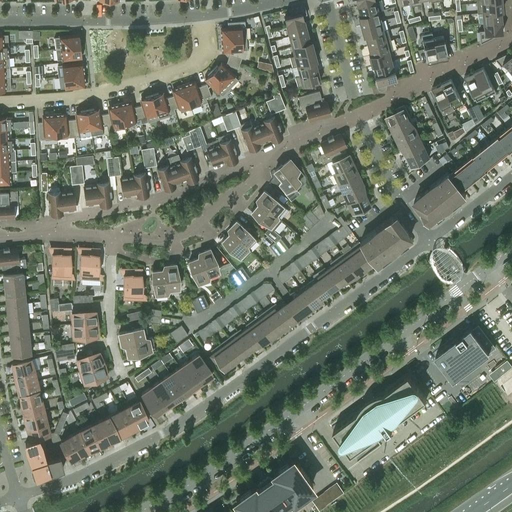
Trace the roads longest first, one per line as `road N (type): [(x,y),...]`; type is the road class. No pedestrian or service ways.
road 1 (residential): [(429,241),(169,429),(78,476),(18,495)]
road 2 (tertiary): [(465,285),(210,471),(140,511)]
road 3 (residential): [(206,15),(206,51),(187,69),(78,96),(0,101)]
road 4 (residential): [(50,225),(158,242),(267,159)]
road 5 (residential): [(267,159),(146,203),(50,225)]
road 6 (residential): [(0,20),(206,15)]
road 7 (residential): [(360,115),(511,39)]
road 8 (residential): [(429,241),(396,197),(365,128)]
